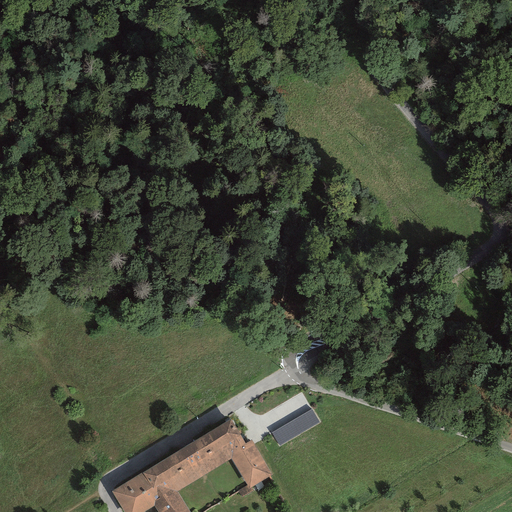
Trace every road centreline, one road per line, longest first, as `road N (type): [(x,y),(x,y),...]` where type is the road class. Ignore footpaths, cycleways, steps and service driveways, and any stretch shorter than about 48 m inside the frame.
road 1 (unclassified): [(295,365),(316,342),(358,328),(496,242),(501,226),(440,140),(380,78),(373,54),(392,0)]
road 2 (unclassified): [(113,511),(105,495),(112,479),(295,365)]
road 3 (unclassified): [(511,451),(322,387),(295,365)]
